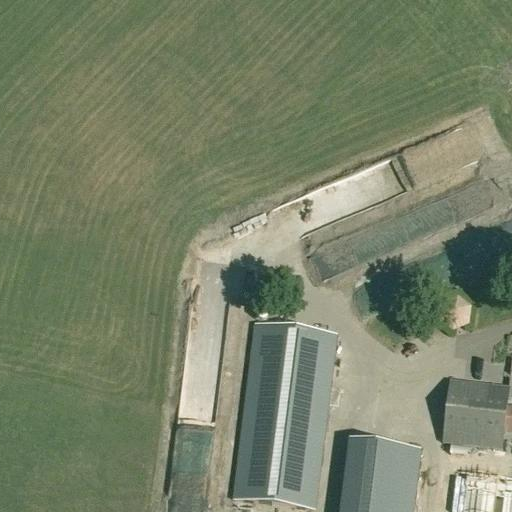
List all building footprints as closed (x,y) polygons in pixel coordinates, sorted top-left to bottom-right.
[(457,296),(441,303),(438,321),(452,332),(469,325),(472,308),(457,296)] [(254,328),(233,502),(314,511),(337,336),(254,325),(254,328)] [(384,418),(384,377),(349,377),(348,417),(384,418)] [(449,382),(442,444),(502,450),(503,434),(506,409),(508,389),(449,382)] [(412,511),(420,453),(351,444),(342,511),(412,511)] [(511,511),(511,485),(467,480),(463,511),(511,511)]
